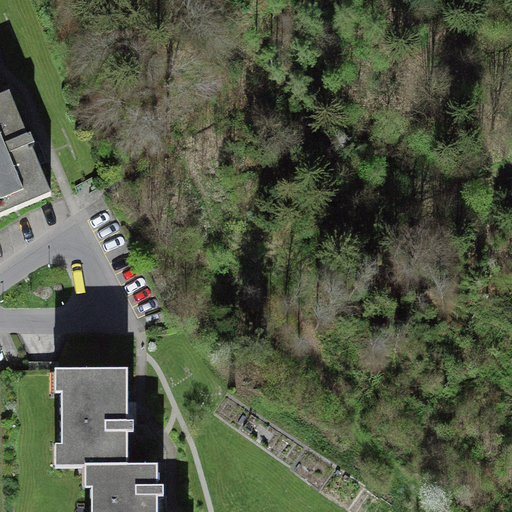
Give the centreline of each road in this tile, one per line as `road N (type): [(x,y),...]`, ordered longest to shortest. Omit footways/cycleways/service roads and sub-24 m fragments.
road 1 (track): [(268,274),(345,406),(433,511)]
road 2 (residential): [(0,315),(80,329),(105,312),(106,290),(87,262),(61,255),(32,263)]
road 3 (track): [(373,225),(389,282),(511,341)]
road 4 (track): [(511,183),(373,225)]
